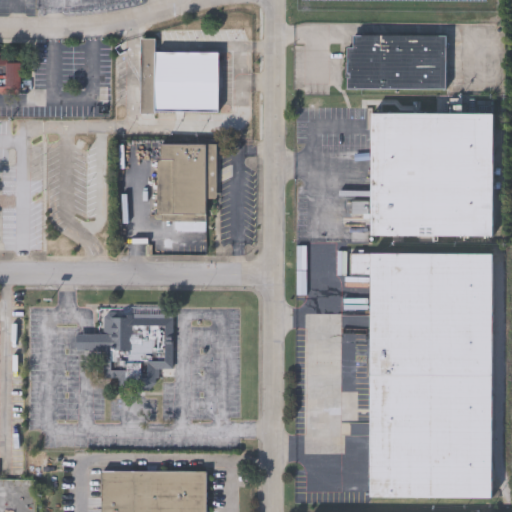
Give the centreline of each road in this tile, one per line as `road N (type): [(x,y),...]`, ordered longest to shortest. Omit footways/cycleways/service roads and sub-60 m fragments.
road 1 (residential): [(271,511),(275,0)]
road 2 (residential): [(0,276),(273,268)]
road 3 (residential): [(216,0),(84,28),(0,29)]
